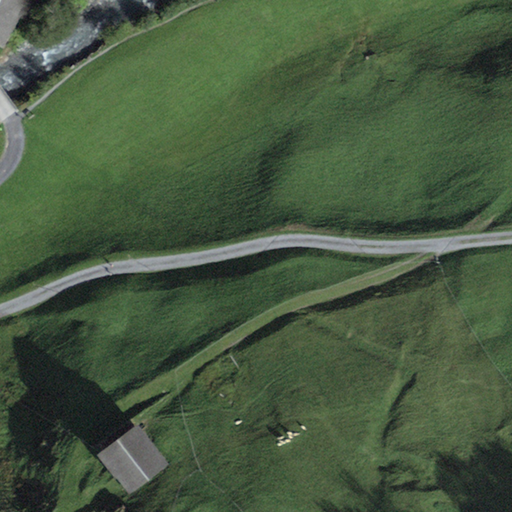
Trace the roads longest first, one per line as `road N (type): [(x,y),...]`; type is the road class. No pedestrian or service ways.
road 1 (track): [(0,309),(92,273),(254,245),(511,241)]
road 2 (track): [(443,245),(406,272),(291,307),(108,416),(85,447),(60,511)]
